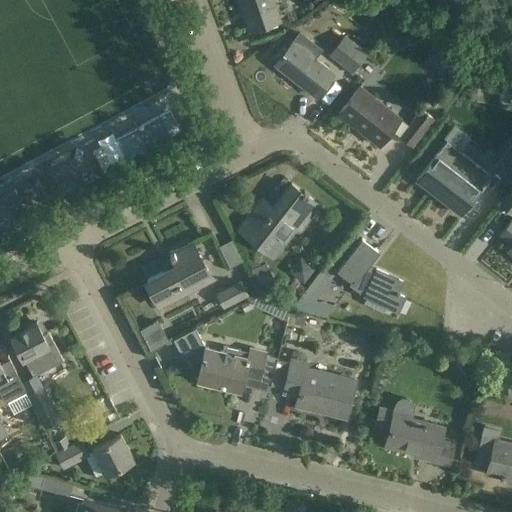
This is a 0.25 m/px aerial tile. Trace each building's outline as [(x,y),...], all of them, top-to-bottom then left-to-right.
[(272,0),(240,0),(251,31),(280,21),(272,0)] [(361,6),(364,21),(379,17),(376,2),(361,6)] [(344,36),(330,53),(352,70),(366,53),(344,36)] [(334,74),(293,42),(284,53),(282,52),(280,55),(281,56),(275,64),(317,96),(334,74)] [(460,57),(452,68),(461,76),(470,65),(460,57)] [(487,88),(491,74),(482,71),(478,86),(487,88)] [(360,86),(351,97),(339,113),(380,145),(401,118),(360,86)] [(400,136),(412,145),(433,118),(422,109),(400,136)] [(437,153),(429,164),(417,179),(461,213),(481,187),(480,187),(490,174),(447,141),(438,154),(437,153)] [(511,142),(494,167),(511,180),(511,142)] [(0,239),(63,207),(48,178),(25,190),(27,193),(20,197),(18,193),(0,202),(0,239)] [(300,228),(306,220),(319,204),(308,196),(309,194),(304,191),(303,192),(292,183),(274,207),(262,198),(238,229),(272,256),(297,225),(300,228)] [(511,190),(501,205),(511,213),(511,190)] [(511,219),(500,234),(511,243),(511,245),(508,251),(511,253),(511,219)] [(364,295),(380,303),(398,312),(405,297),(397,293),(402,281),(377,269),(375,272),(367,265),(378,251),(362,238),(338,269),(354,281),(352,283),(365,293),(364,295)] [(161,306),(178,297),(211,280),(191,242),(174,251),(174,250),(170,253),(172,257),(173,256),(177,264),(147,280),(161,306)] [(246,258),(261,286),(275,279),(266,263),(260,266),(254,253),(246,258)] [(308,304),(321,310),(339,271),(326,265),(308,304)] [(247,295),(240,282),(217,294),(224,306),(247,295)] [(291,308),(287,323),(302,325),(306,314),(291,308)] [(157,321),(140,329),(150,349),(167,340),(157,321)] [(11,336),(20,353),(23,359),(25,359),(33,375),(21,381),(25,392),(32,405),(35,410),(44,429),(68,417),(59,400),(52,403),(37,374),(64,361),(48,330),(43,333),(37,322),(11,336)] [(182,356),(204,344),(195,328),(174,339),(182,356)] [(260,378),(264,359),(266,353),(249,349),(247,357),(205,347),(197,380),(241,391),(245,375),(260,378)] [(482,368),(484,360),(477,358),(475,366),(482,368)] [(0,392),(4,401),(5,401),(6,402),(25,392),(21,381),(10,359),(0,363),(0,392)] [(270,385),(285,388),(284,392),(298,396),(296,405),(346,416),(354,381),(306,369),(307,365),(291,361),(291,364),(277,360),(270,385)] [(377,423),(390,426),(386,444),(416,451),(415,454),(449,463),(454,442),(441,438),(444,426),(411,418),(413,409),(413,405),(411,400),(407,398),(402,398),(398,401),(395,405),(394,411),(380,407),(377,423)] [(511,443),(498,440),(501,429),(483,425),(482,434),(479,448),(481,449),(478,463),(488,466),(487,472),(500,476),(499,479),(503,480),(504,478),(511,479),(511,443)] [(91,449),(86,452),(88,457),(87,458),(97,478),(104,474),(116,468),(134,459),(121,434),(103,443),(91,449)] [(58,452),(55,454),(63,470),(87,458),(88,457),(86,452),(80,441),(71,446),(58,452)] [(30,473),(27,485),(41,488),(42,489),(45,477),(30,473)] [(45,477),(42,489),(69,496),(72,484),(45,477)] [(286,511),(289,498),(271,493),(267,506),(286,511)] [(268,511),(219,499),(215,511),(268,511)] [(117,509),(98,504),(82,500),(78,511),(120,511),(121,511),(117,510),(117,509)]
